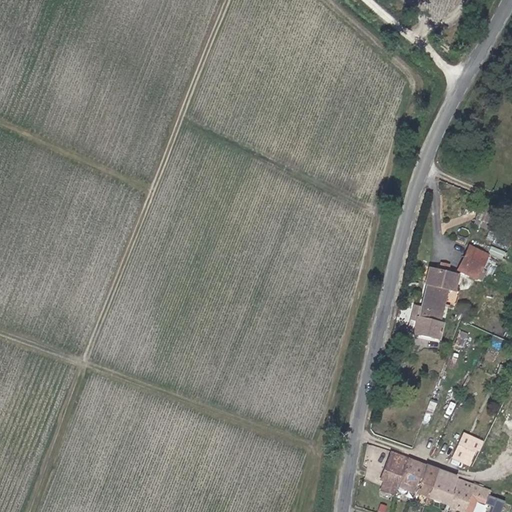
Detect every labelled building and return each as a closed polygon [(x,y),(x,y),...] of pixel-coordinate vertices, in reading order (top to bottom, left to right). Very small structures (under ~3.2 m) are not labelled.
[(505,213),(506,211),(480,201),(471,224),(496,234),(503,218),(505,213)] [(458,270),(476,278),(486,255),(468,247),(458,270)] [(453,292),(457,276),(446,273),(448,265),(440,263),(438,272),(428,269),(425,284),(426,285),(418,319),(416,318),(413,333),(438,339),(442,325),(439,324),(447,290),(453,292)] [(471,466),(480,446),(459,437),(450,457),(471,466)] [(395,496),(397,486),(407,458),(390,452),(380,479),(384,480),(381,490),(395,496)] [(437,471),(437,469),(428,466),(407,458),(397,486),(427,498),(437,471)] [(445,485),(448,476),(437,471),(427,498),(435,501),(441,484),(445,485)] [(435,501),(448,506),(453,492),(449,491),(450,486),(453,487),(456,478),(448,476),(445,485),(441,484),(435,501)] [(464,481),(456,478),(453,487),(450,486),(449,491),(453,492),(448,506),(464,511),(470,511),(475,501),(481,503),(482,498),(486,500),(489,491),(464,481)] [(435,501),(427,498),(424,506),(441,511),(445,511),(448,506),(435,501)] [(494,507),(499,511),(511,511),(511,506),(502,498),(494,507)]
